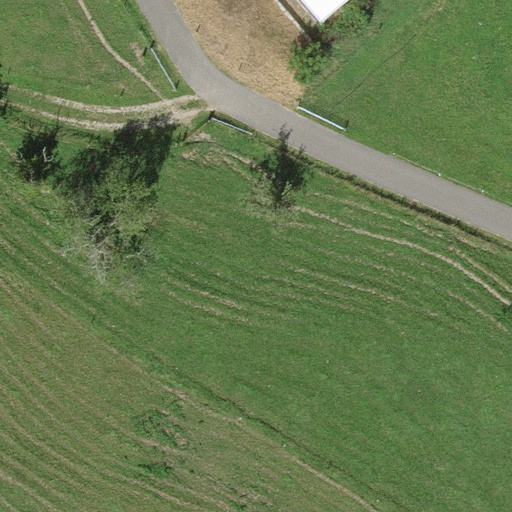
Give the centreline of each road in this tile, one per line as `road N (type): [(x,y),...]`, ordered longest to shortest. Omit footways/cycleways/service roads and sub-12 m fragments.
road 1 (track): [(205,95),(511,230)]
road 2 (track): [(205,95),(161,122),(107,126),(0,98)]
